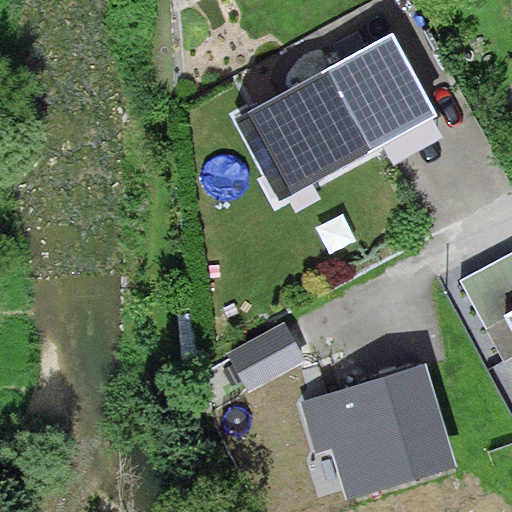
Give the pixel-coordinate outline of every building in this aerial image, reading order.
[(237,123),(282,206),(393,145),(380,122),(427,97),(394,37),(237,123)] [(507,358),(511,354),(511,329),(503,313),(511,307),(511,250),(463,278),(507,358)] [(511,329),(511,307),(503,313),(511,329)] [(253,399),(317,364),(293,320),(229,355),(253,399)] [(344,502),(458,469),(428,368),(315,401),(344,502)]
